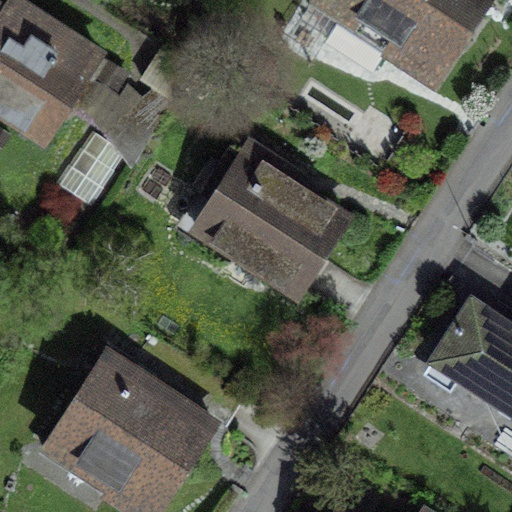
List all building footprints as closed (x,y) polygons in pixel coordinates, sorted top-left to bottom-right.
[(121,67),(6,0),(0,0),(0,124),(64,162),(121,67)] [(511,6),(511,0),(322,0),(318,8),(456,95),(511,6)] [(371,220),(252,148),(196,240),(315,312),(371,220)] [(511,317),(485,300),(438,371),(511,419),(511,317)] [(190,511),(240,437),(121,359),(52,464),(125,511),(190,511)]
